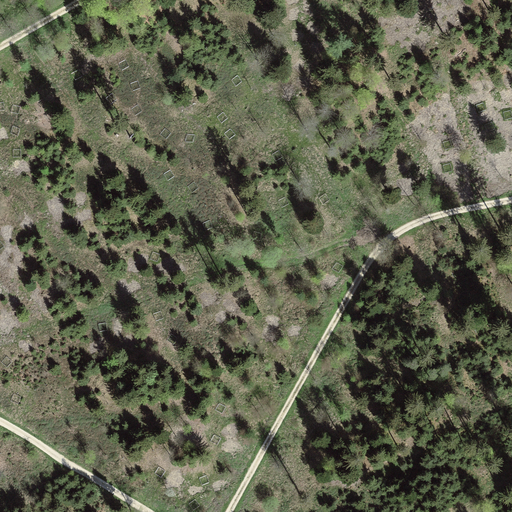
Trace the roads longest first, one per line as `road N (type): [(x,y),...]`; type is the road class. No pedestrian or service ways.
road 1 (track): [(511,201),(418,219),(369,255),(228,511)]
road 2 (track): [(149,511),(0,421)]
